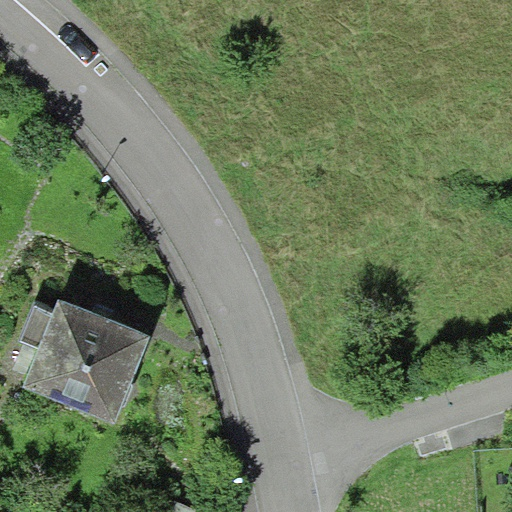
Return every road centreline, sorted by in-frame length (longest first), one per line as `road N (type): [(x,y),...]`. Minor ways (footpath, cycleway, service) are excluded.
road 1 (residential): [(3,0),(79,61),(170,172),(228,277),(287,468)]
road 2 (residential): [(287,468),(511,394)]
